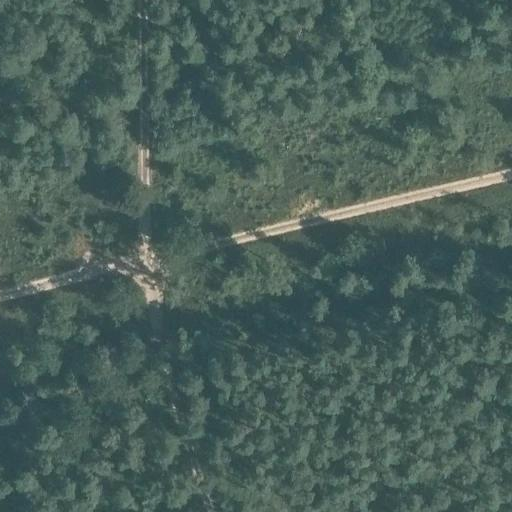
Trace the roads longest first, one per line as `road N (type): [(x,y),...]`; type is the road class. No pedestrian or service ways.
road 1 (track): [(511,178),(0,297)]
road 2 (track): [(218,511),(144,263),(147,0)]
